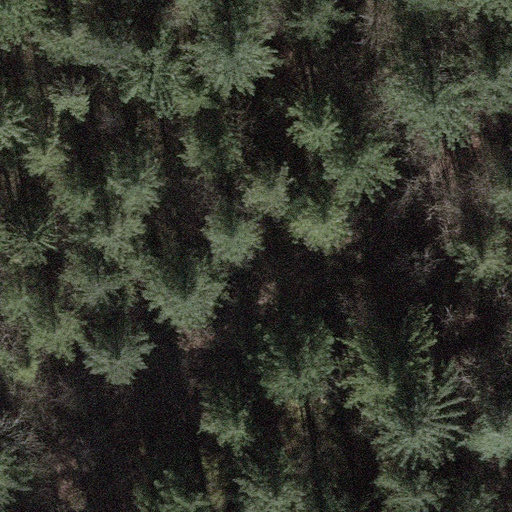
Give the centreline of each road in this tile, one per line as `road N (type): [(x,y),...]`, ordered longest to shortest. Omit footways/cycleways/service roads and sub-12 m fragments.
road 1 (track): [(511,109),(364,223),(174,390),(112,511)]
road 2 (track): [(364,223),(511,435)]
road 3 (track): [(33,511),(174,390)]
